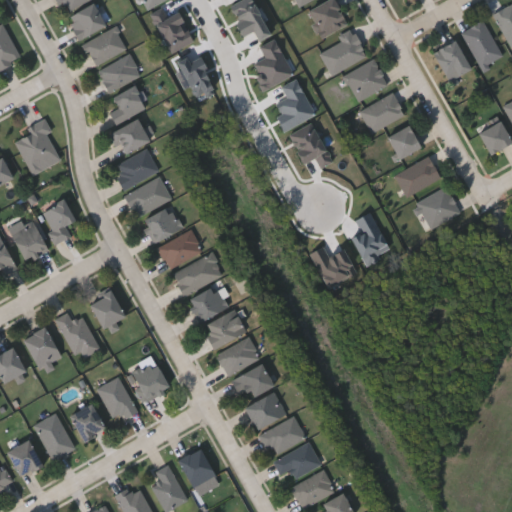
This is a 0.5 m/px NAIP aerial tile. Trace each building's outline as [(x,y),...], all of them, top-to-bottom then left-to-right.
[(83,0),(64,12),(56,0),(83,0)] [(333,0),(346,23),(321,37),(306,10),(323,0),(333,0)] [(66,16),(92,2),(104,24),(78,39),(66,16)] [(507,42),(492,13),(511,2),(511,42),(511,40),(507,42)] [(0,21),(4,20),(18,60),(0,66),(0,21)] [(502,56),(481,68),(460,32),(482,20),(502,56)] [(126,47),(94,65),(81,43),(114,25),(126,47)] [(366,55),(331,75),(318,52),(339,41),(336,36),(351,28),(366,55)] [(432,51),(454,39),(470,69),(448,81),(432,51)] [(97,67),(131,54),(139,76),(105,89),(97,67)] [(343,73),(375,59),(387,86),(355,100),(343,73)] [(118,106),(111,96),(132,84),(145,106),(114,123),(108,112),(118,106)] [(359,109),(392,93),(404,115),(370,132),(359,109)] [(511,124),(500,108),(511,99),(511,124)] [(122,155),(109,133),(135,117),(148,139),(122,155)] [(26,127),(43,118),(50,131),(46,133),(59,159),(32,173),(14,140),(29,132),(26,127)] [(477,132),(500,121),(511,143),(487,154),(477,132)] [(397,158),(386,136),(408,125),(419,148),(397,158)] [(158,171),(124,188),(112,165),(147,148),(158,171)] [(11,178),(0,182),(0,154),(1,154),(11,178)] [(394,172),(429,157),(439,180),(405,195),(394,172)] [(124,194),(159,176),(170,197),(135,216),(124,194)] [(414,202),(445,185),(460,212),(429,229),(414,202)] [(70,235),(57,243),(39,211),(62,198),(74,218),(64,224),(70,235)] [(141,219),(169,205),(181,227),(153,241),(141,219)] [(11,230),(34,221),(46,251),(23,261),(11,230)] [(168,268),(157,246),(190,228),(201,250),(168,268)] [(0,268),(0,241),(17,265),(5,275),(0,268)] [(223,275),(182,294),(171,271),(212,252),(223,275)] [(187,297),(216,285),(226,308),(196,320),(187,297)] [(124,316),(102,327),(88,301),(109,289),(124,316)] [(212,347),(202,324),(234,309),(244,332),(212,347)] [(82,314),(98,349),(75,359),(56,316),(67,311),(71,319),(82,314)] [(36,367),(22,337),(45,326),(59,356),(36,367)] [(259,357),(226,375),(215,354),(248,336),(259,357)] [(24,370),(2,382),(0,378),(0,352),(11,346),(24,370)] [(168,387),(143,400),(129,372),(154,360),(168,387)] [(251,397),(247,388),(237,393),(230,379),(260,363),(272,385),(251,397)] [(113,420),(96,387),(118,376),(135,408),(113,420)] [(256,430),(243,408),(272,390),(286,412),(256,430)] [(83,439),(68,415),(90,402),(104,426),(83,439)] [(51,459),(33,424),(56,413),(73,448),(51,459)] [(260,434),(292,415),(304,437),(273,455),(260,434)] [(42,463),(19,476),(5,451),(27,438),(42,463)] [(279,474),(273,458),(309,442),(319,465),(293,477),(289,469),(279,474)] [(192,488),(177,458),(200,447),(215,477),(192,488)] [(0,463),(10,485),(0,489),(0,463)] [(165,511),(151,485),(159,480),(154,470),(168,463),(187,499),(165,511)] [(334,490),(301,507),(290,486),(323,469),(334,490)] [(123,511),(120,490),(144,487),(147,511),(123,511)] [(324,511),(320,504),(341,492),(351,511),(324,511)] [(108,511),(86,511),(104,503),(108,511)]
